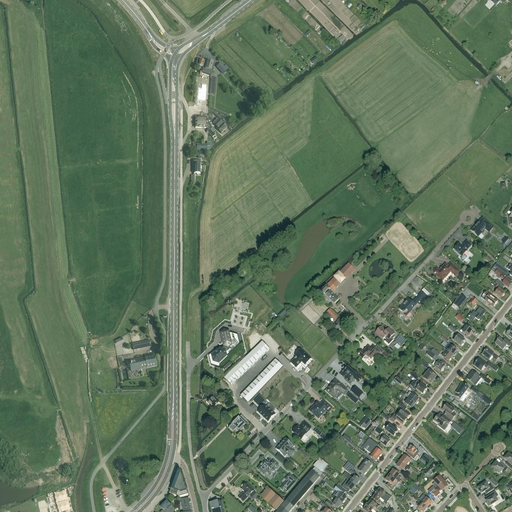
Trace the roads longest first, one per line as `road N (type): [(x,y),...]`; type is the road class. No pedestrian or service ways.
road 1 (residential): [(203,499),(429,256)]
road 2 (residential): [(346,511),(511,298)]
road 3 (secondary): [(173,307),(174,138)]
road 4 (track): [(82,348),(113,485)]
road 5 (residential): [(203,499),(189,450),(188,366)]
